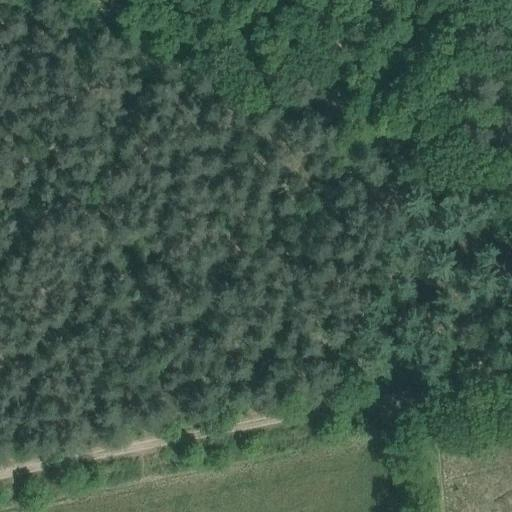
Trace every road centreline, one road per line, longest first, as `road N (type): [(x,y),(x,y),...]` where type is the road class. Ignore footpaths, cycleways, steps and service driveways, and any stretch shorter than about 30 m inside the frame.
road 1 (track): [(511,347),(0,473)]
road 2 (track): [(511,184),(97,0)]
